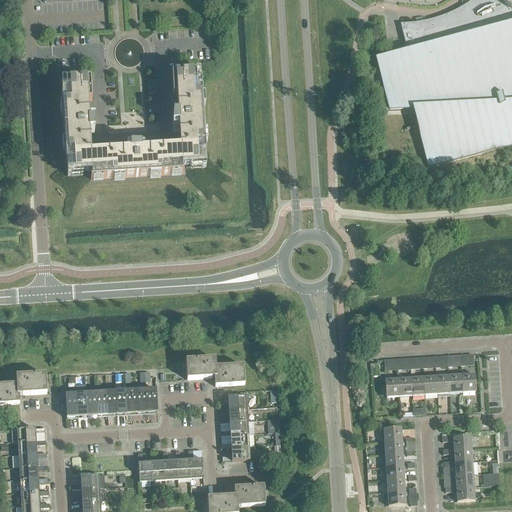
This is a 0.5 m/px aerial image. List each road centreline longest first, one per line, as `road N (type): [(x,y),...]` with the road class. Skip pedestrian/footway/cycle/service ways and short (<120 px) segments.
road 1 (residential): [(44,295),(26,0)]
road 2 (tertiary): [(281,0),(296,237)]
road 3 (tertiary): [(319,236),(302,0)]
road 4 (tertiary): [(44,295),(235,281)]
road 5 (residential): [(509,418),(426,423),(432,511)]
road 6 (tertiary): [(329,380),(337,511)]
road 7 (residential): [(506,342),(385,350)]
